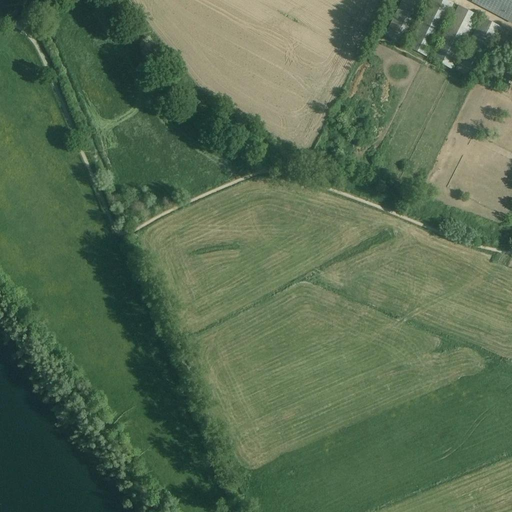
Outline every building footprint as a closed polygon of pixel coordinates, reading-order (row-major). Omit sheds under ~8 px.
[(425,0),(402,0),(385,35),(404,44),(425,0)] [(452,3),(445,0),(430,0),(407,47),(426,56),(452,3)] [(500,17),(503,11),(486,2),(483,0),(480,7),(500,17)] [(511,0),(487,0),(486,2),(503,11),(508,13),(511,15),(511,0)] [(476,13),(457,4),(431,57),(450,67),(476,13)] [(502,25),(483,16),(457,69),(476,78),(502,25)]
